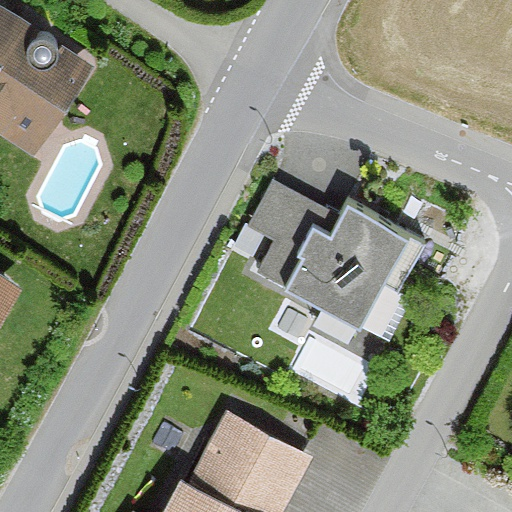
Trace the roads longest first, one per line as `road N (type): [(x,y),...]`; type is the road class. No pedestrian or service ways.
road 1 (residential): [(265,63),(20,511)]
road 2 (residential): [(511,256),(379,511)]
road 3 (residential): [(265,63),(511,171)]
road 4 (residential): [(265,63),(147,0)]
